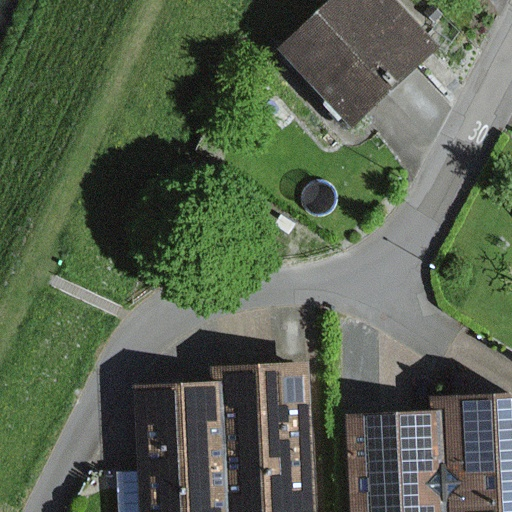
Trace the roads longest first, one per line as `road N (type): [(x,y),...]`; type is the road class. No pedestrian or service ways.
road 1 (residential): [(48,511),(111,377),(171,313),(281,281),(388,287)]
road 2 (residential): [(388,287),(511,57)]
road 3 (residential): [(388,287),(511,364)]
